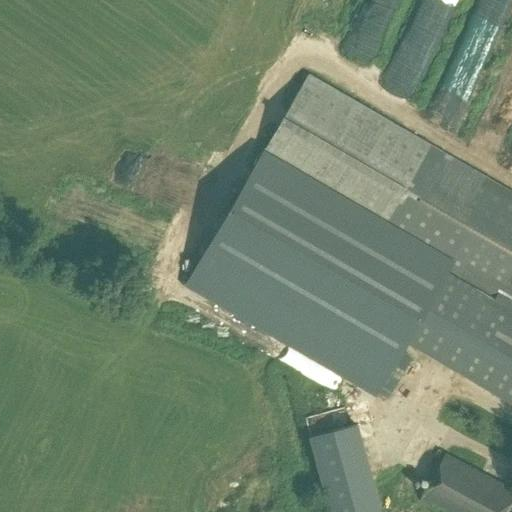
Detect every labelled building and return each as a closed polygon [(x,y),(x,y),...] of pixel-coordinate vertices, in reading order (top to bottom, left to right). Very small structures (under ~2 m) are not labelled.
[(257,163),(187,284),(376,394),(381,386),(391,392),(411,357),(401,351),(406,343),(511,404),(511,192),(431,146),(309,74),(257,163)] [(437,374),(416,363),(405,382),(427,394),(437,374)] [(320,419),(360,416),(358,387),(318,390),(320,419)] [(357,424),(309,438),(329,511),(374,511),(381,510),(357,424)] [(421,500),(443,511),(505,511),(511,500),(511,489),(446,454),(421,500)]
